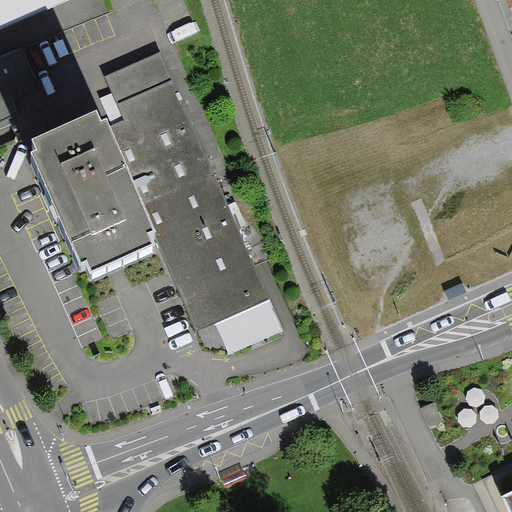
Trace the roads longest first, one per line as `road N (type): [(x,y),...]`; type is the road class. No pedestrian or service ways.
road 1 (secondary): [(511,304),(148,457)]
road 2 (secondary): [(148,457),(31,504)]
